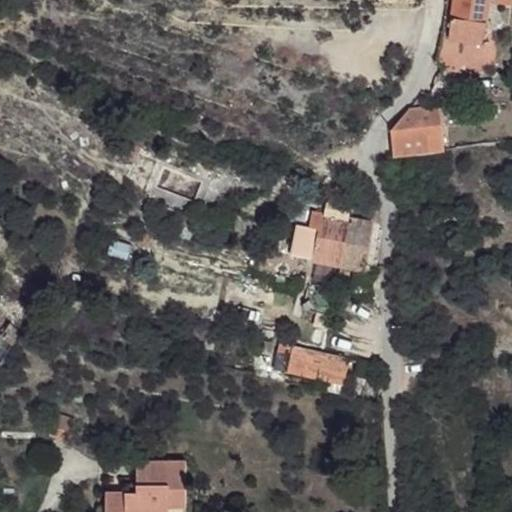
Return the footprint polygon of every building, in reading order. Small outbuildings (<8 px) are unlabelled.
[(453,0),(448,42),(483,47),(485,36),(489,3),(489,0),(453,0)] [(448,42),(444,42),(440,67),(492,74),(497,37),(485,36),(483,47),(448,42)] [(392,131),(394,156),(443,151),(438,106),(410,109),(392,131)] [(127,132),(118,155),(135,161),(143,139),(127,132)] [(291,254),(376,272),(377,260),(382,230),(382,228),(380,225),(349,219),(350,215),(352,204),(328,200),(327,204),(325,213),(313,210),(310,225),(298,222),(291,254)] [(194,231),(185,227),(181,235),(189,239),(194,231)] [(146,232),(138,240),(139,245),(145,247),(153,239),(146,232)] [(331,316),(335,297),(328,295),(329,291),(310,286),(304,309),(331,316)] [(13,345),(20,335),(11,324),(2,336),(13,345)] [(216,331),(187,326),(185,340),(205,343),(205,348),(213,350),(216,331)] [(271,342),(262,341),(260,350),(270,352),(271,342)] [(350,358),(279,343),(276,369),(318,378),(316,388),(342,394),(346,375),(350,358)] [(74,420),(57,414),(50,435),(67,441),(74,420)] [(106,491),(105,511),(169,511),(169,508),(186,508),(186,461),(137,461),(137,491),(106,491)]
